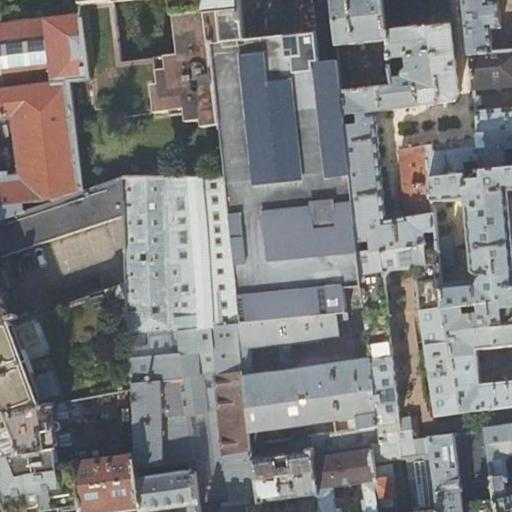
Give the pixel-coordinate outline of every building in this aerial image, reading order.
[(202,127),(220,125),(219,119),(220,118),(205,0),(81,0),(83,15),(90,79),(91,79),(95,111),(105,110),(107,119),(185,110),(187,123),(201,121),(202,127)] [(205,0),(220,118),(219,119),(220,125),(220,126),(226,177),(241,321),(325,313),(337,312),(347,311),(344,288),(353,287),(363,285),(360,252),(359,242),(343,92),(340,62),(330,63),(322,64),(314,0),(205,0)] [(332,0),(340,62),(343,92),(392,86),(391,80),(390,68),(389,58),(389,34),(388,32),(386,30),(382,0),(332,0)] [(463,0),(469,54),(471,54),(499,51),(499,45),(492,46),(490,28),(501,27),(499,1),(488,2),(487,0),(463,0)] [(477,138),(401,150),(406,219),(386,222),(376,116),(368,113),(455,101),(459,93),(451,14),(441,15),(442,26),(388,32),(389,34),(389,58),(390,68),(402,67),(402,64),(407,63),(407,68),(404,70),(402,72),(403,78),(391,80),(392,86),(343,92),(359,242),(370,241),(371,251),(438,243),(431,180),(466,176),(465,163),(480,161),(477,138)] [(83,15),(0,24),(0,119),(13,118),(20,176),(0,178),(0,220),(25,212),(24,204),(51,200),(82,190),(70,81),(90,79),(83,15)] [(511,50),(499,51),(471,54),(474,90),(511,86),(511,108),(476,112),(478,135),(511,131),(511,50)] [(511,131),(478,135),(477,135),(477,138),(480,161),(481,171),(506,169),(505,149),(511,148),(511,131)] [(431,180),(438,243),(439,253),(454,251),(453,239),(450,235),(445,235),(442,202),(465,200),(469,249),(511,245),(511,225),(511,226),(509,191),(511,190),(511,168),(506,169),(481,171),(480,172),(481,178),(467,179),(467,177),(466,176),(431,180)] [(229,501),(245,499),(246,505),(221,509),(218,511),(261,511),(255,463),(252,444),(253,444),(241,321),(226,177),(124,178),(123,179),(125,219),(127,285),(131,390),(133,440),(135,456),(137,470),(164,466),(162,381),(215,375),(222,437),(212,438),(214,458),(218,462),(225,461),(229,501)] [(0,220),(0,329),(20,322),(18,317),(10,320),(0,292),(8,290),(0,269),(0,258),(125,219),(123,179),(83,192),(25,212),(0,220)] [(413,416),(400,418),(388,316),(391,316),(391,313),(389,313),(386,276),(392,270),(411,267),(418,273),(422,310),(436,416),(462,413),(445,308),(442,285),(442,279),(439,253),(438,243),(371,251),(360,252),(363,285),(366,309),(371,358),(378,426),(381,445),(416,440),(413,416)] [(511,245),(469,249),(472,273),(477,276),(473,282),(442,285),(445,308),(461,306),(477,304),(491,302),(495,324),(511,322),(511,245)] [(456,263),(454,251),(439,253),(442,279),(449,278),(451,274),(450,268),(453,267),(456,263)] [(0,415),(131,390),(127,285),(20,322),(0,329),(0,415)] [(445,308),(462,413),(511,406),(511,322),(495,324),(491,302),(477,304),(479,314),(463,315),(461,306),(445,308)] [(325,313),(241,321),(253,444),(265,442),(264,430),(292,427),(293,438),(307,436),(305,425),(313,424),(314,435),(325,433),(324,427),(329,427),(328,421),(334,420),(336,432),(378,426),(371,358),(254,375),(251,346),(279,344),(281,360),(292,359),(290,342),(319,340),(323,337),(340,336),(337,312),(325,313)] [(0,459),(75,449),(101,445),(133,440),(131,390),(0,415),(0,459)] [(511,424),(486,429),(493,479),(509,477),(509,474),(507,459),(510,456),(511,455),(511,424)] [(378,426),(336,432),(325,433),(314,435),(311,435),(314,451),(368,443),(372,446),(381,445),(378,426)] [(497,511),(493,479),(486,429),(464,431),(464,432),(464,434),(466,434),(474,502),(473,502),(474,511),(464,511),(455,435),(456,435),(456,433),(431,436),(430,438),(440,511),(497,511)] [(321,511),(314,458),(314,451),(311,435),(307,436),(293,438),(289,439),(292,457),(255,463),(261,511),(321,511)] [(397,511),(392,465),(374,467),(380,511),(440,511),(430,438),(431,436),(416,440),(381,445),(372,446),(372,450),(374,462),(407,458),(414,511),(397,511)] [(274,441),(275,448),(282,447),(281,440),(274,441)] [(101,445),(75,449),(83,511),(134,511),(142,511),(138,481),(137,470),(135,456),(103,460),(101,445)] [(83,511),(75,449),(0,459),(0,490),(0,491),(0,511),(83,511)] [(380,511),(374,467),(374,462),(372,450),(314,458),(321,511),(380,511)] [(189,473),(138,481),(142,511),(141,511),(151,511),(151,510),(177,506),(177,511),(200,511),(195,462),(188,463),(189,473)] [(511,511),(511,476),(509,477),(493,479),(497,511),(511,511)]
